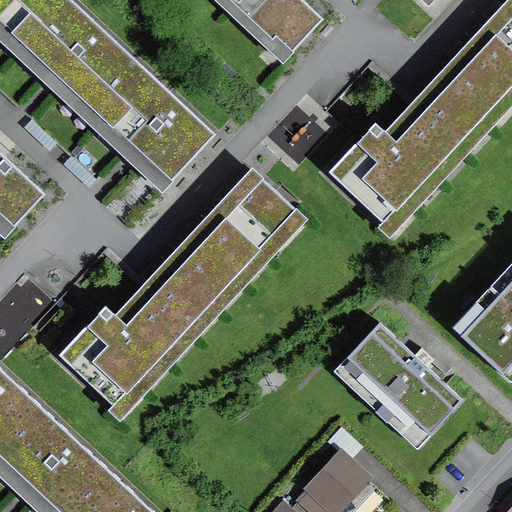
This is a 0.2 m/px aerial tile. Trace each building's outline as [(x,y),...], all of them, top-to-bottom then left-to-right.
[(0,0),(0,22),(12,34),(43,0),(0,0)] [(92,107),(136,60),(71,0),(43,0),(12,34),(59,76),(92,107)] [(292,53),(324,19),(303,0),(227,0),(273,42),(276,38),(292,53)] [(384,222),(511,85),(511,15),(441,92),(378,159),(358,141),(329,172),(384,222)] [(172,181),(216,134),(136,60),(92,107),(136,149),(172,181)] [(0,214),(14,227),(45,194),(0,151),(0,214)] [(114,405),(297,210),(262,177),(170,276),(109,342),(88,323),(59,354),(114,405)] [(511,280),(461,335),(503,373),(511,363),(511,280)] [(415,419),(431,433),(463,399),(428,366),(431,363),(425,357),(419,351),(415,355),(380,322),(348,356),(363,371),(359,375),(411,424),(415,419)] [(0,455),(44,409),(0,367),(0,455)] [(59,511),(71,511),(111,470),(44,409),(0,455),(0,456),(33,487),(59,511)] [(336,510),(367,478),(347,459),(334,472),(329,467),(299,499),(311,510),(322,498),(336,510)] [(155,511),(111,470),(71,511),(155,511)] [(309,511),(286,492),(268,511),(309,511)] [(511,511),(511,493),(498,508),(502,511),(511,511)]
